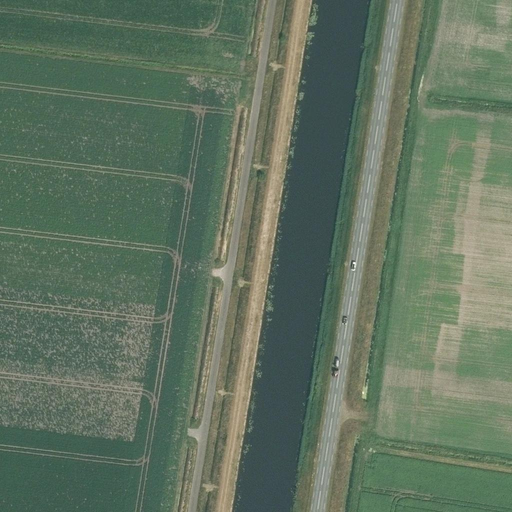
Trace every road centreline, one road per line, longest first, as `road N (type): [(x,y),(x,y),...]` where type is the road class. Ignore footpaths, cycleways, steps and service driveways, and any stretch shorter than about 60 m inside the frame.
road 1 (unclassified): [(191,511),(272,0)]
road 2 (secondary): [(317,511),(397,0)]
